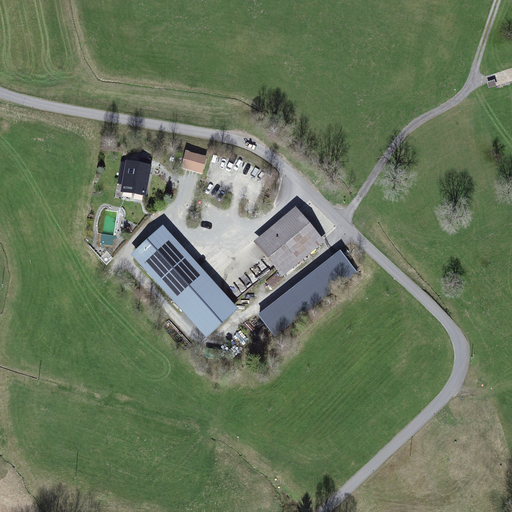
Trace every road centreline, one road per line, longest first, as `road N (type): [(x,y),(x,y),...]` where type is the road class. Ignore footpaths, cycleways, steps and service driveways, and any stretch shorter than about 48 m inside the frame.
road 1 (unclassified): [(323,511),(452,387),(460,358),(453,327),(251,145),(36,102),(0,87)]
road 2 (unknown): [(341,222),(293,290),(221,341),(202,344),(127,266),(126,254),(163,220)]
road 3 (track): [(498,0),(461,103),(408,126),(341,222)]
road 4 (unknown): [(188,237),(252,235),(304,187)]
